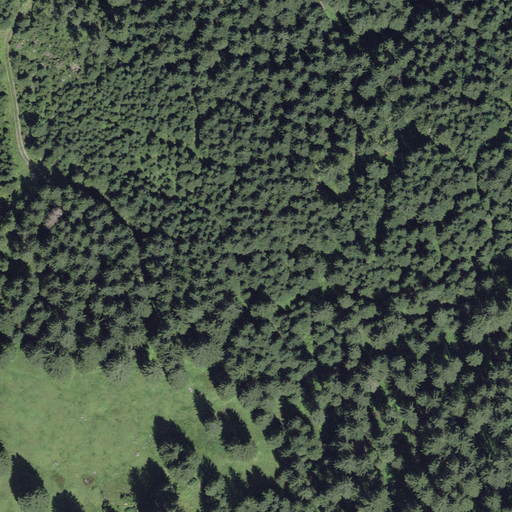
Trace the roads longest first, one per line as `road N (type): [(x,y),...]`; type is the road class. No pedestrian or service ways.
road 1 (track): [(151,329),(132,228),(77,187),(33,167),(19,144),(8,38),(35,0)]
road 2 (track): [(319,0),(329,22),(352,39),(381,43),(404,30),(419,0)]
